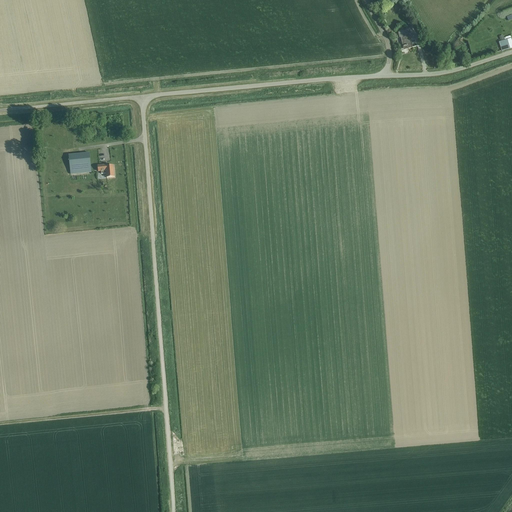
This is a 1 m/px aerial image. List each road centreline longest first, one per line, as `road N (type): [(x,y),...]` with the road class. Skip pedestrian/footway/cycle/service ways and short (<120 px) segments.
road 1 (unclassified): [(180,511),(141,97)]
road 2 (unclassified): [(141,97),(447,72),(511,53)]
road 3 (unclassified): [(141,97),(0,110)]
